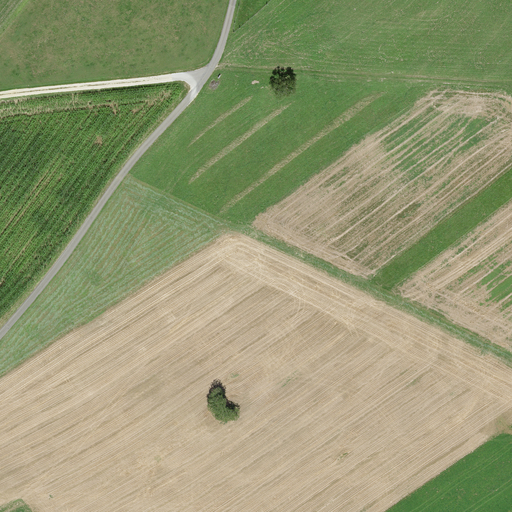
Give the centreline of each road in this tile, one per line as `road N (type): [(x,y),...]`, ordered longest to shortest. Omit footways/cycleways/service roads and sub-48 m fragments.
road 1 (residential): [(231,0),(219,51),(187,98),(128,161),(0,336)]
road 2 (track): [(511,85),(203,73)]
road 3 (track): [(0,97),(203,73)]
